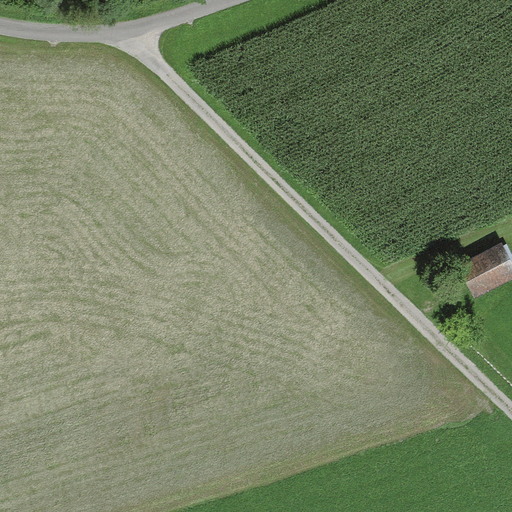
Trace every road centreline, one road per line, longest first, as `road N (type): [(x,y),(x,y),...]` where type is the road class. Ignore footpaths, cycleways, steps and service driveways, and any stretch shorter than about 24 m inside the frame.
road 1 (track): [(135,34),(165,74),(511,411)]
road 2 (unclassified): [(0,27),(135,34),(229,0)]
